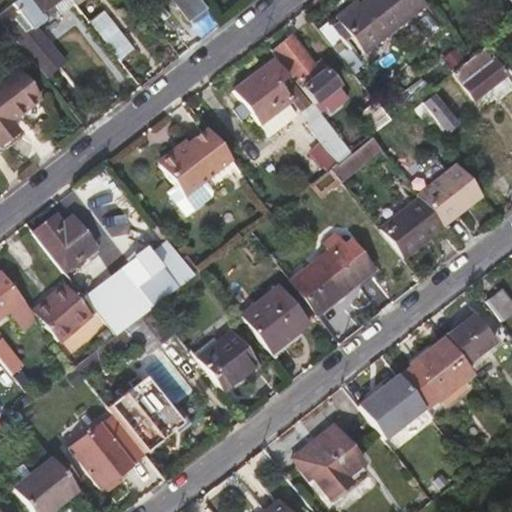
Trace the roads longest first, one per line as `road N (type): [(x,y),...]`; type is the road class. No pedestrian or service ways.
road 1 (residential): [(156,511),(511,233)]
road 2 (residential): [(0,213),(276,0)]
